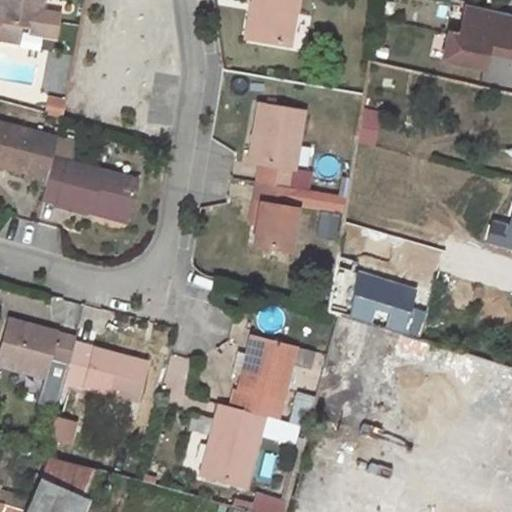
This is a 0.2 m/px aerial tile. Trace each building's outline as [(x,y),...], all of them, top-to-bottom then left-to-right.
[(0,0),(0,25),(3,26),(17,28),(29,30),(28,35),(53,40),(58,17),(39,14),(41,0),(0,0)] [(254,0),(254,4),(261,5),(255,43),(290,48),(298,0),(254,0)] [(511,13),(466,3),(459,35),(449,33),(443,59),(485,68),(488,52),(492,35),(506,38),(502,54),(511,56),(511,13)] [(247,42),(255,43),(261,5),(254,4),(247,42)] [(17,28),(3,26),(0,41),(0,43),(14,46),(17,28)] [(506,38),(492,35),(488,52),(502,54),(506,38)] [(46,96),(47,115),(65,114),(63,95),(46,96)] [(251,165),(261,167),(258,186),(299,193),(308,194),(311,174),(295,172),(305,114),(260,107),(251,165)] [(365,108),(357,140),(373,144),(381,112),(365,108)] [(43,187),(55,141),(0,126),(0,170),(22,175),(21,183),(43,187)] [(68,165),(73,146),(55,141),(43,187),(39,202),(88,214),(91,206),(127,215),(135,181),(68,165)] [(299,193),(258,186),(255,205),(262,206),(258,227),(254,246),(291,253),(298,213),(295,212),(299,193)] [(262,206),(255,205),(251,226),(258,227),(262,206)] [(91,206),(88,214),(125,223),(127,215),(91,206)] [(318,214),(318,235),(334,235),(335,214),(318,214)] [(337,253),(327,307),(327,311),(338,314),(404,334),(417,338),(424,314),(410,310),(416,289),(349,269),(352,257),(337,253)] [(404,334),(338,314),(311,410),(363,424),(386,349),(398,353),(404,334)] [(74,344),(75,339),(9,322),(0,353),(0,368),(27,375),(31,358),(49,362),(67,367),(74,344)] [(511,367),(417,338),(404,334),(398,353),(442,366),(417,446),(481,465),(511,474),(511,367)] [(253,335),(235,409),(266,416),(279,419),(297,346),(253,335)] [(74,344),(67,367),(63,384),(138,403),(149,364),(74,344)] [(31,358),(27,375),(44,380),(49,362),(31,358)] [(235,409),(220,405),(212,436),(219,438),(208,477),(248,487),(266,416),(235,409)] [(49,441),(73,446),(79,420),(56,414),(49,441)] [(219,438),(212,436),(202,476),(208,477),(219,438)] [(79,511),(97,471),(48,457),(24,511),(79,511)] [(511,474),(481,465),(476,478),(511,489),(511,474)] [(0,511),(16,511),(20,488),(0,485),(0,511)] [(254,492),(251,511),(282,511),(285,495),(254,492)]
